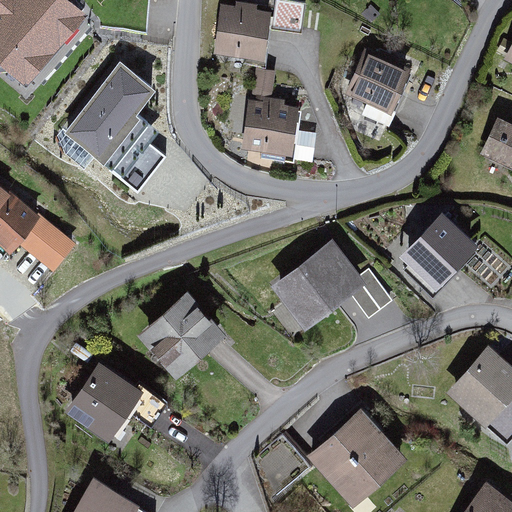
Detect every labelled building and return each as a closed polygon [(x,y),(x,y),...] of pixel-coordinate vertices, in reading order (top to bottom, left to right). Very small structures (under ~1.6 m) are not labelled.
[(72,0),(3,0),(0,4),(0,60),(26,84),(88,14),(72,0)] [(274,9),(222,0),(221,0),(212,52),(264,61),(274,9)] [(411,71),(364,50),(346,92),(392,112),(411,71)] [(151,91),(120,67),(68,134),(104,161),(137,119),(132,116),(151,91)] [(276,70),(258,67),(254,93),(272,95),(276,70)] [(301,107),(250,100),(243,151),(294,158),(301,107)] [(511,121),(498,115),(480,154),(511,168),(511,121)] [(0,180),(0,241),(8,249),(39,214),(0,180)] [(441,209),(399,254),(438,291),(481,247),(441,209)] [(355,277),(331,245),(279,284),(304,316),(344,286),(365,314),(389,295),(368,268),(355,277)] [(188,291),(139,330),(175,374),(224,335),(188,291)] [(511,366),(489,344),(445,390),(481,424),(511,391),(511,366)] [(144,388),(99,358),(64,409),(110,440),(144,388)] [(362,409),(311,453),(354,504),(406,460),(362,409)] [(134,511),(138,504),(94,476),(72,511),(134,511)] [(511,511),(511,498),(486,479),(460,511),(511,511)]
